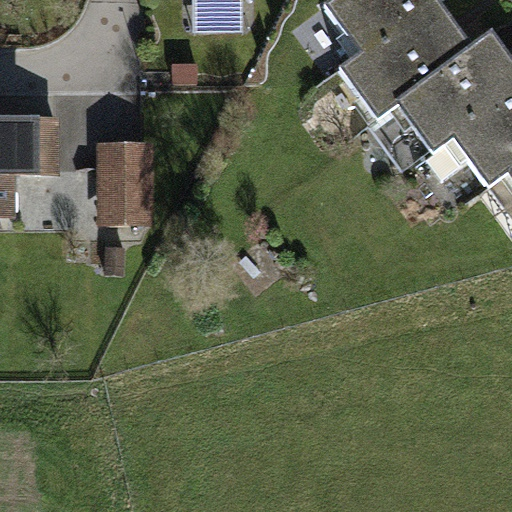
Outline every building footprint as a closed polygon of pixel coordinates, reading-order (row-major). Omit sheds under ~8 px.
[(356,32),(370,52),(437,2),(440,0),(336,0),(325,9),(348,39),(356,32)] [(386,115),(407,100),(473,51),(437,2),(370,52),(342,72),(365,102),(372,97),(386,115)] [(411,125),(433,155),(511,96),(511,61),(493,36),(473,51),(407,100),(420,118),(411,125)] [(489,188),(511,171),(511,96),(433,155),(426,160),(442,181),(469,161),(489,188)] [(34,126),(0,125),(0,214),(9,214),(9,172),(56,171),(56,128),(34,128),(34,126)] [(146,151),(106,151),(106,222),(146,222),(146,151)]
